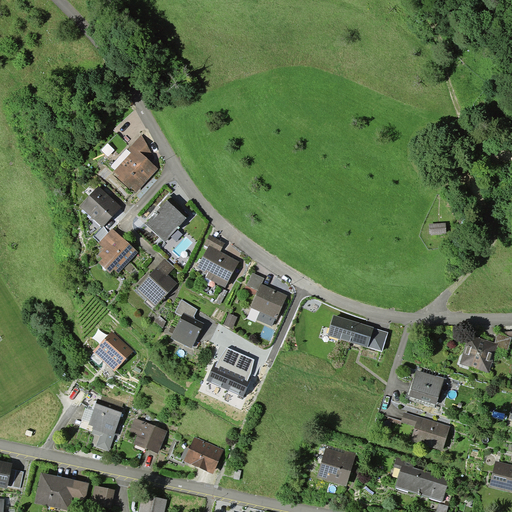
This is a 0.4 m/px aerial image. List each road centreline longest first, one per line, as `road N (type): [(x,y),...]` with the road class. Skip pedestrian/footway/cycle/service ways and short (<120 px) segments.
road 1 (residential): [(511,318),(408,321),(339,301),(291,276),(252,250),(194,191),(138,90)]
road 2 (residential): [(213,490),(0,446)]
road 3 (track): [(511,158),(492,156),(477,174),(495,237),(465,264),(435,319)]
road 4 (residential): [(57,0),(138,90)]
